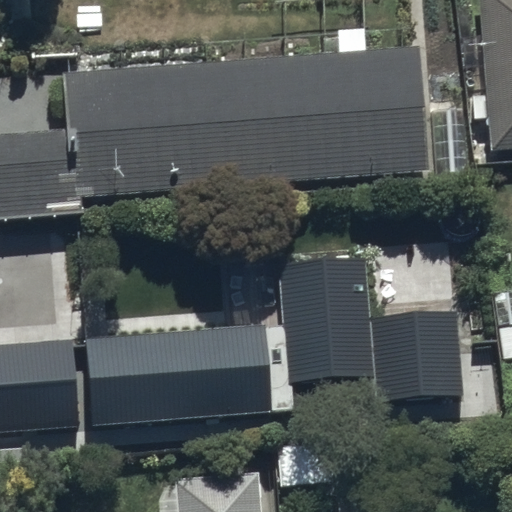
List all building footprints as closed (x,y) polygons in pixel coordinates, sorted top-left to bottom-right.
[(511,0),(478,0),(476,0),(488,166),(511,164),(511,0)] [(0,219),(82,214),(81,194),(428,170),(419,47),(64,72),(68,131),(0,135),(0,219)] [(365,253),(277,261),(287,383),(376,376),(371,320),(365,253)] [(376,376),(378,402),(461,395),(454,312),(371,320),(376,376)] [(88,337),(94,424),(272,413),(266,326),(88,337)] [(0,432),(80,427),(74,339),(0,343),(0,432)] [(257,511),(256,492),(175,498),(175,511),(257,511)]
